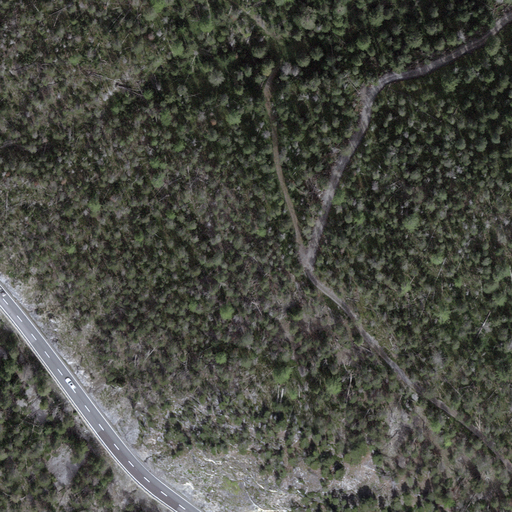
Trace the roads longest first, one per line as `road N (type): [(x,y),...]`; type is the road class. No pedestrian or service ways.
road 1 (track): [(309,269),(337,174),(376,86),(477,42),(511,13)]
road 2 (primary): [(0,294),(123,455),(188,511)]
road 3 (track): [(309,269),(410,381),(511,470)]
